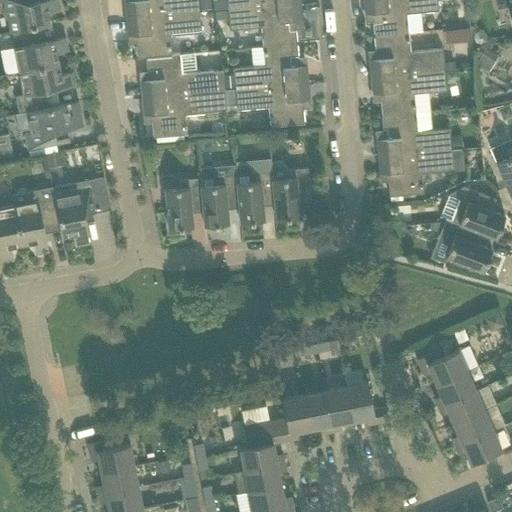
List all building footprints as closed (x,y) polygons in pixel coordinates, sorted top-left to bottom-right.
[(57,0),(39,0),(29,2),(28,0),(0,0),(0,11),(6,10),(10,31),(11,31),(38,26),(49,24),(47,13),(59,10),(57,0)] [(131,0),(131,1),(124,1),(125,18),(199,11),(197,0),(131,0)] [(212,0),(213,10),(227,9),(300,2),(300,0),(212,0)] [(420,31),(418,11),(437,10),(436,0),(362,0),(364,13),(372,13),(374,36),(408,33),(420,31)] [(511,0),(494,0),(497,10),(507,7),(511,26),(511,0)] [(302,19),(300,2),(227,9),(229,30),(261,27),(262,46),(296,43),(294,20),(302,19)] [(226,10),(215,11),(215,20),(227,19),(226,10)] [(201,32),(199,11),(125,18),(127,35),(135,34),(137,58),(145,58),(171,55),(169,35),(201,32)] [(38,26),(11,31),(19,71),(57,64),(55,54),(68,51),(65,37),(41,42),(38,26)] [(449,41),(471,39),(470,29),(448,31),(449,41)] [(410,51),(408,33),(374,36),(376,59),(368,59),(370,77),(443,70),(441,48),(410,51)] [(298,66),(296,43),(262,46),(264,65),(232,68),(232,75),(234,89),(308,82),(306,65),(298,66)] [(223,76),(223,69),(196,72),(194,53),(171,55),(145,58),(147,80),(139,81),(141,97),(225,90),(223,76)] [(24,93),(15,95),(19,113),(54,106),(51,90),(74,85),(71,72),(59,74),(57,64),(19,71),(24,93)] [(445,90),(443,70),(370,77),(371,93),(379,92),(381,116),(415,113),(413,93),(445,90)] [(232,75),(223,76),(225,90),(234,89),(232,75)] [(309,99),(308,82),(234,89),(235,105),(235,109),(267,106),(269,127),(304,123),(302,100),(309,99)] [(234,89),(225,90),(226,105),(235,105),(234,89)] [(186,135),(185,115),(226,111),(226,105),(225,90),(141,97),(142,114),(150,114),(152,138),(186,135)] [(19,113),(15,114),(18,130),(30,128),(30,132),(24,133),(28,149),(69,141),(67,129),(82,126),(77,101),(54,106),(19,113)] [(417,131),(415,113),(381,116),(384,139),(376,139),(377,155),(450,149),(448,128),(417,131)] [(511,144),(505,148),(509,156),(495,162),(511,198),(511,197),(511,144)] [(422,193),(420,173),(464,169),(462,148),(450,149),(377,155),(379,173),(387,173),(389,196),(422,193)] [(59,152),(47,154),(50,167),(61,164),(59,152)] [(311,201),(308,167),(286,169),(286,167),(280,161),(271,162),(272,172),(272,180),(273,198),(275,219),(299,217),(297,196),(309,195),(310,201),(311,201)] [(272,180),(272,172),(252,173),(252,170),(245,164),(234,166),(235,175),(238,202),(240,222),(264,220),(262,199),(273,198),(272,180)] [(238,202),(235,175),(218,177),(218,173),(212,168),(200,169),(201,178),(202,187),(200,187),(202,205),(204,226),(228,223),(226,203),(238,202)] [(104,177),(51,188),(53,197),(59,224),(61,236),(72,234),(75,246),(89,243),(83,215),(110,209),(104,177)] [(202,187),(201,178),(178,180),(179,188),(164,189),(168,229),(192,227),(190,206),(202,205),(200,187),(202,187)] [(495,200),(496,199),(464,186),(448,194),(440,216),(451,221),(476,231),(496,238),(504,216),(485,208),(489,197),(495,200)] [(59,224),(53,197),(51,188),(51,187),(26,192),(28,203),(13,205),(21,244),(32,242),(34,254),(48,251),(43,227),(59,224)] [(21,244),(13,205),(0,207),(0,260),(13,258),(11,246),(21,244)] [(472,241),(476,231),(451,221),(443,241),(450,243),(445,257),(483,272),(491,249),(472,241)] [(329,350),(327,341),(315,343),(317,353),(329,350)] [(271,354),(285,351),(284,343),(270,345),(271,354)] [(317,353),(315,343),(302,346),(304,355),(317,353)] [(476,366),(467,345),(432,360),(429,353),(416,359),(423,375),(430,372),(435,384),(467,370),(476,366)] [(475,390),(467,370),(435,384),(440,396),(434,398),(437,406),(475,390)] [(372,409),(367,382),(345,386),(352,420),(365,417),(366,424),(383,421),(380,407),(372,409)] [(352,420),(345,386),(324,390),(332,431),(341,429),(340,422),(352,420)] [(332,431),(324,390),(303,394),(310,428),(322,426),(324,433),(332,431)] [(484,409),(475,390),(437,406),(440,414),(447,411),(452,423),(484,409)] [(310,428),(303,394),(280,399),(284,417),(289,440),(298,438),(297,431),(310,428)] [(289,440),(284,417),(269,420),(266,404),(241,409),(244,425),(241,426),(245,447),(273,442),(273,443),(289,440)] [(492,429),(484,409),(452,423),(457,435),(451,438),(454,446),(492,429)] [(470,463),(501,450),(492,429),(454,446),(458,454),(464,451),(470,463)] [(133,465),(129,443),(102,448),(101,441),(87,443),(90,460),(97,459),(100,472),(133,465)] [(275,455),(273,443),(273,442),(245,447),(237,448),(242,471),(284,462),(282,454),(275,455)] [(205,455),(203,443),(193,445),(195,458),(205,455)] [(208,468),(205,455),(195,458),(198,470),(208,468)] [(285,471),(284,462),(242,471),(246,492),(281,485),(278,472),(285,471)] [(193,475),(190,463),(181,464),(184,477),(193,475)] [(137,486),(133,465),(100,472),(102,484),(95,486),(97,494),(137,486)] [(193,475),(184,477),(179,478),(183,499),(185,499),(197,497),(193,475)] [(211,485),(202,487),(204,500),(214,498),(211,485)] [(284,497),(281,485),(246,492),(249,511),(254,511),(292,504),(291,496),(284,497)] [(120,511),(142,508),(137,486),(97,494),(99,503),(106,502),(107,511),(120,511)] [(200,511),(197,497),(185,499),(187,511),(200,511)] [(502,508),(498,497),(486,501),(490,511),(491,511),(499,509),(502,508)] [(209,511),(217,511),(214,498),(204,500),(206,511),(209,511)]
